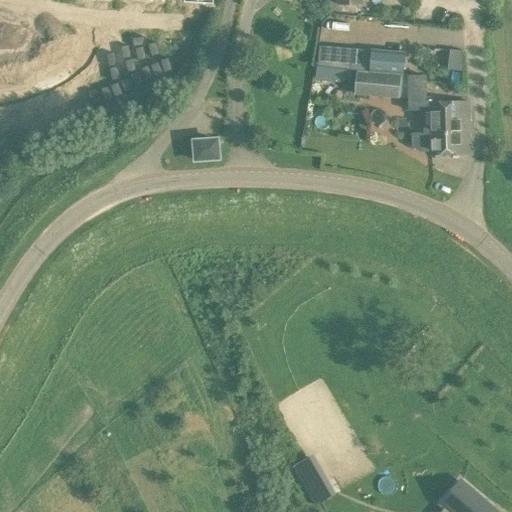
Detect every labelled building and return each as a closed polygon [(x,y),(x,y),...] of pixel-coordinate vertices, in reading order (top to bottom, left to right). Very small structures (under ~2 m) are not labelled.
[(34,18),(17,19),(21,59),(38,58),(34,18)] [(119,26),(112,41),(147,59),(155,44),(119,26)] [(352,49),(351,69),(368,71),(368,74),(383,75),(399,77),(402,77),(404,54),(369,51),(352,49)] [(447,49),(446,67),(459,68),(460,50),(447,49)] [(89,51),(76,62),(102,92),(115,81),(89,51)] [(166,66),(149,82),(164,98),(181,82),(166,66)] [(316,68),(315,81),(344,84),(345,71),(316,68)] [(358,73),(356,95),(400,99),(400,97),(408,97),(408,112),(424,112),(424,134),(461,134),(461,122),(470,122),(470,121),(469,103),(433,104),(433,98),(426,98),(426,97),(426,76),(408,76),(408,77),(402,77),(399,77),(383,75),(368,74),(367,74),(358,73)] [(56,75),(41,83),(61,118),(75,110),(56,75)] [(20,93),(4,98),(16,137),(32,132),(20,93)] [(419,153),(430,152),(430,154),(471,153),(471,121),(470,121),(470,122),(461,122),(461,134),(424,134),(412,134),(412,148),(419,153)] [(196,160),(218,158),(217,140),(194,142),(196,160)] [(305,477),(319,501),(334,493),(320,468),(305,477)] [(495,511),(460,483),(441,505),(448,511),(495,511)]
